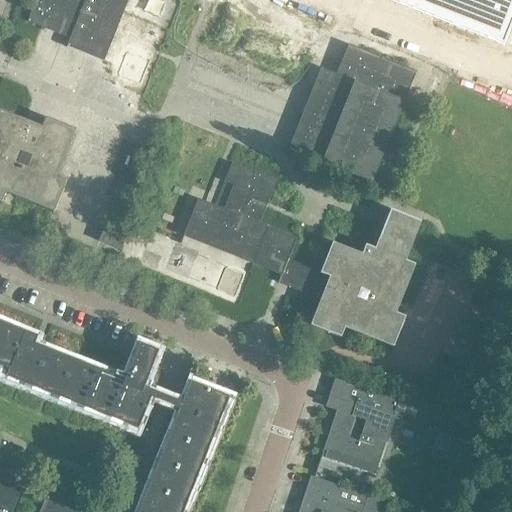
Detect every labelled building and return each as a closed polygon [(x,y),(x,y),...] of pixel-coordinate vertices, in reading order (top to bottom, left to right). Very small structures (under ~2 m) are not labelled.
[(115,60),(134,0),(39,0),(33,22),(72,35),(69,46),(115,60)] [(511,0),(381,0),(503,48),(511,25),(511,0)] [(61,176),(77,126),(45,115),(43,122),(0,108),(0,198),(6,201),(9,193),(58,209),(68,178),(61,176)] [(347,332),(398,343),(406,312),(402,312),(414,260),(412,260),(422,217),(388,209),(379,246),(366,243),(364,249),(330,241),(323,267),(293,260),(299,232),(267,225),(279,174),(232,163),(228,181),(233,182),(228,204),(198,197),(188,242),(284,265),(280,284),(321,293),(313,326),(346,334),(347,332)] [(31,335),(0,322),(0,366),(9,370),(6,378),(7,378),(9,375),(18,379),(17,382),(33,389),(34,386),(44,390),(43,393),(60,399),(61,396),(70,400),(69,403),(86,410),(87,407),(96,411),(95,414),(111,420),(112,417),(122,421),(121,424),(137,430),(153,393),(143,389),(158,352),(157,352),(156,352),(140,346),(140,345),(139,345),(130,367),(131,367),(125,381),(28,343),(31,335)] [(338,407),(323,450),(366,464),(367,462),(377,465),(386,440),(385,440),(390,425),(391,425),(395,412),(393,411),(396,400),(343,382),(338,397),(341,399),(338,408),(338,407)] [(183,511),(187,502),(184,501),(188,491),(191,492),(197,476),(194,475),(198,465),(201,466),(208,450),(205,448),(208,439),(211,440),(218,424),(215,423),(219,413),(222,414),(228,398),(190,383),(138,511),(183,511)] [(15,475),(0,468),(0,508),(9,511),(11,511),(28,472),(17,468),(15,475)] [(331,472),(328,483),(339,486),(343,476),(331,472)] [(362,511),(368,496),(311,477),(299,511),(362,511)] [(69,511),(71,508),(55,502),(58,495),(48,491),(39,511),(69,511)]
